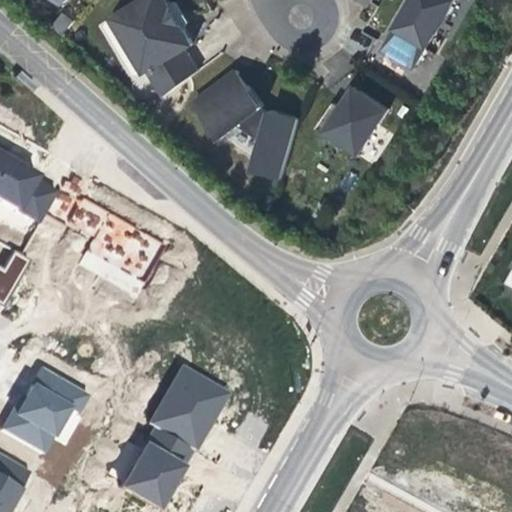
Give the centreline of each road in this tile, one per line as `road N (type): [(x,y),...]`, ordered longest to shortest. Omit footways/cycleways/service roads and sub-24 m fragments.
road 1 (residential): [(338,296),(217,222),(0,21)]
road 2 (tertiary): [(511,110),(405,275)]
road 3 (tertiary): [(358,363),(270,511)]
